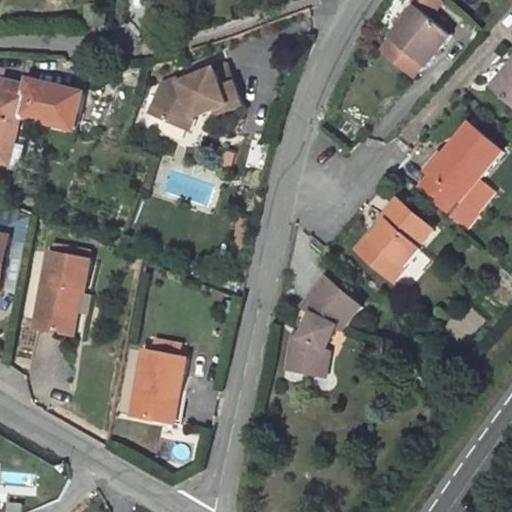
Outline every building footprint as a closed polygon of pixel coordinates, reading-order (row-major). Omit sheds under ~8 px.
[(419,8),(384,50),(414,75),(424,64),(427,67),(454,35),(433,17),(445,2),(442,0),(416,0),(414,4),(419,8)] [(108,13),(88,13),(88,26),(108,26),(108,13)] [(511,65),(494,87),(511,102),(511,65)] [(165,85),(152,113),(175,123),(180,114),(193,109),(197,118),(219,110),(221,116),(245,107),(228,66),(196,79),(185,83),(183,78),(165,85)] [(194,74),(183,78),(185,83),(196,79),(194,74)] [(4,90),(0,89),(0,161),(14,164),(25,116),(35,119),(78,130),(87,94),(32,81),(31,87),(28,97),(4,90)] [(31,87),(6,81),(4,90),(28,97),(31,87)] [(180,114),(175,123),(191,130),(197,118),(193,109),(180,114)] [(14,164),(0,161),(0,170),(21,176),(35,119),(25,116),(14,164)] [(431,173),(419,188),(448,213),(461,198),(464,202),(482,182),(507,152),(474,124),(447,155),(446,155),(451,159),(435,177),(431,173)] [(447,155),(444,152),(428,170),(431,173),(435,177),(451,159),(446,155),(447,155)] [(495,193),(482,182),(464,202),(461,198),(448,213),(447,214),(464,229),(495,193)] [(435,230),(402,201),(384,222),(388,226),(377,239),(372,236),(360,250),(395,281),(422,249),(420,247),(435,230)] [(384,222),(372,236),(377,239),(388,226),(384,222)] [(14,238),(0,235),(0,277),(7,279),(14,238)] [(93,250),(57,243),(55,253),(90,260),(93,250)] [(55,253),(53,252),(38,328),(71,335),(77,301),(76,300),(77,291),(85,293),(87,293),(93,260),(90,260),(55,253)] [(364,307),(332,278),(307,307),(316,315),(305,338),(297,337),(291,369),(328,377),(333,353),(329,351),(341,328),(344,329),(364,307)] [(85,293),(77,291),(76,300),(77,301),(71,335),(76,336),(85,293)] [(182,347),(158,342),(157,352),(180,357),(182,347)] [(157,352),(148,351),(135,416),(173,423),(179,391),(184,392),(190,359),(180,357),(157,352)] [(184,392),(179,391),(173,423),(183,425),(189,394),(184,392)] [(25,511),(27,502),(10,501),(9,511),(25,511)]
